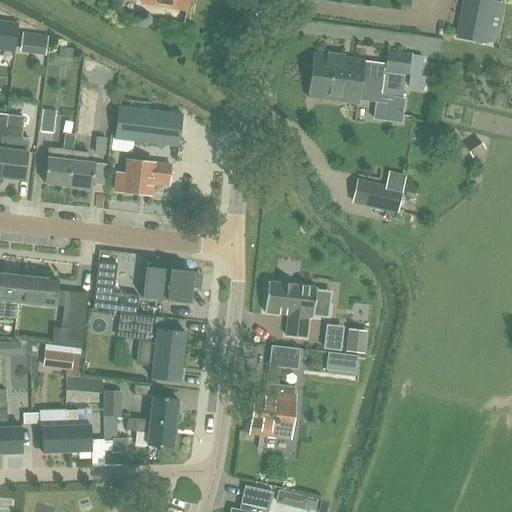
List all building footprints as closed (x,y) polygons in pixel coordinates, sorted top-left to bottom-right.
[(485,45),(494,0),(462,0),(454,38),(485,45)] [(0,21),(0,36),(16,38),(18,24),(0,21)] [(34,36),(22,34),(20,54),(32,56),(34,36)] [(72,49),(60,48),(59,58),(71,59),(72,49)] [(421,75),(423,55),(386,50),(385,63),(384,72),(405,74),(409,75),(408,86),(424,89),(425,76),(421,75)] [(317,54),(314,76),(364,82),(364,81),(382,82),(384,72),(385,63),(367,61),(367,60),(348,58),(348,54),(331,52),(330,56),(317,54)] [(106,92),(109,67),(96,65),(93,90),(106,92)] [(401,122),(404,98),(402,98),(405,74),(384,72),(382,82),(380,95),(381,99),(379,119),(401,122)] [(382,82),(364,81),(364,82),(314,76),(312,97),(362,103),(362,100),(381,103),(381,99),(380,95),(382,82)] [(118,106),(114,140),(179,147),(182,114),(118,106)] [(53,133),(56,111),(42,110),(39,132),(53,133)] [(6,114),(5,127),(6,127),(0,174),(0,177),(24,181),(28,153),(14,151),(16,139),(21,140),(24,116),(6,114)] [(106,140),(109,140),(110,127),(102,126),(101,137),(95,137),(93,155),(104,156),(106,140)] [(64,133),(62,149),(48,148),(45,169),(44,183),(68,186),(72,150),(73,151),(75,134),(64,133)] [(481,158),(495,149),(490,140),(476,149),(481,158)] [(106,165),(88,163),(89,152),(73,151),(72,150),(68,186),(92,189),(92,183),(104,185),(106,165)] [(168,185),(171,166),(128,161),(126,175),(117,174),(115,191),(149,196),(151,182),(168,185)] [(356,181),(351,203),(398,213),(403,192),(356,181)] [(97,260),(92,308),(120,312),(137,314),(139,294),(113,291),(117,262),(97,260)] [(145,268),(142,299),(188,304),(191,273),(145,268)] [(0,299),(17,302),(20,276),(0,273),(0,299)] [(20,276),(17,302),(62,306),(63,307),(60,327),(83,329),(87,294),(57,291),(58,280),(44,279),(22,276),(20,276)] [(269,282),(265,312),(289,315),(286,336),(307,338),(310,317),(312,317),(328,319),(329,305),(314,303),(316,289),(316,288),(269,282)] [(137,314),(120,312),(118,327),(141,329),(136,366),(152,367),(151,378),(179,381),(185,332),(161,330),(163,317),(137,314)] [(340,349),(342,327),(327,326),(325,348),(340,349)] [(366,331),(349,329),(346,350),(363,352),(366,331)] [(75,354),(46,351),(44,366),(71,369),(73,370),(75,354)] [(272,351),(270,365),(296,368),(298,354),(272,351)] [(337,354),(335,369),(358,373),(361,357),(337,354)] [(74,376),(72,390),(85,391),(86,378),(79,377),(74,376)] [(266,383),(264,393),(255,392),(251,433),(291,437),(296,397),(294,397),(295,386),(266,383)] [(149,396),(150,386),(133,384),(132,394),(149,396)] [(6,390),(0,389),(0,453),(21,453),(21,428),(7,428),(6,409),(6,390)] [(179,412),(176,412),(177,399),(153,396),(150,420),(150,421),(174,424),(174,423),(178,424),(181,421),(181,415),(179,412)] [(104,403),(104,415),(121,416),(121,404),(104,403)] [(77,426),(76,410),(65,410),(66,426),(67,452),(92,451),(91,426),(77,426)] [(23,424),(39,423),(39,412),(22,413),(23,424)] [(175,436),(173,436),(174,424),(150,421),(150,420),(128,417),(126,429),(133,430),(133,431),(136,431),(135,443),(147,445),(160,446),(160,449),(174,451),(176,449),(178,439),(175,436)] [(66,426),(41,427),(42,453),(67,452),(66,426)] [(112,451),(128,450),(127,437),(111,438),(111,441),(112,451)] [(111,441),(103,441),(103,451),(112,451),(111,441)] [(232,510),(232,511),(268,511),(273,492),(245,485),(239,511),(232,510)] [(278,491),(275,505),(305,511),(308,497),(278,491)]
